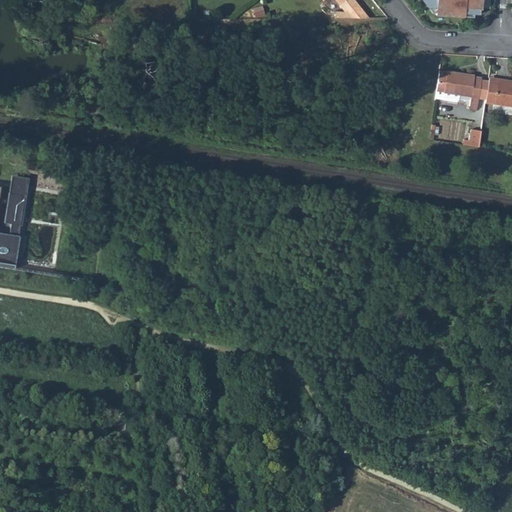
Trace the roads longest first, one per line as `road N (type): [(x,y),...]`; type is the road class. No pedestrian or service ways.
road 1 (track): [(83,302),(154,330),(275,357),(305,381),(353,459),(461,511)]
road 2 (residential): [(391,0),(423,35),(502,44)]
